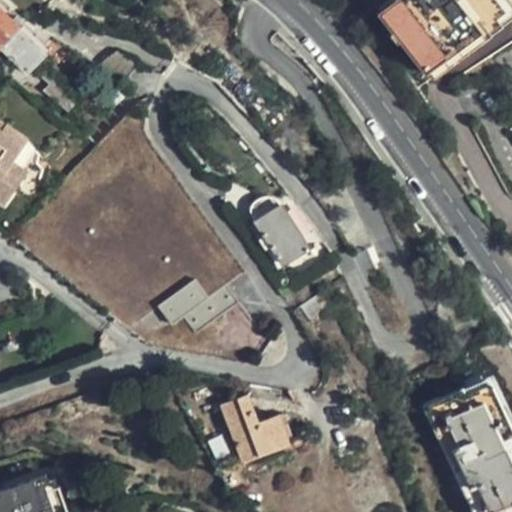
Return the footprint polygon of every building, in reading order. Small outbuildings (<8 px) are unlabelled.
[(50,0),(31,0),(42,9),(50,0)] [(509,2),(506,0),(394,0),(381,11),(424,68),(509,2)] [(0,9),(0,47),(1,46),(26,72),(45,55),(0,9)] [(0,203),(6,207),(28,172),(14,162),(28,140),(0,122),(0,203)] [(309,246),(283,205),(257,222),(282,263),(309,246)] [(197,334),(240,302),(229,286),(209,299),(195,280),(158,306),(172,325),(184,317),(197,334)] [(511,511),(511,423),(492,380),(465,393),(463,388),(425,406),(473,511),(511,511)] [(220,403),(244,467),(295,448),(282,413),(257,423),(246,394),(220,403)] [(73,511),(73,510),(68,511),(55,475),(53,469),(0,487),(0,495),(0,496),(0,495),(0,511),(73,511)] [(68,511),(73,510),(76,509),(63,472),(55,475),(68,511)]
